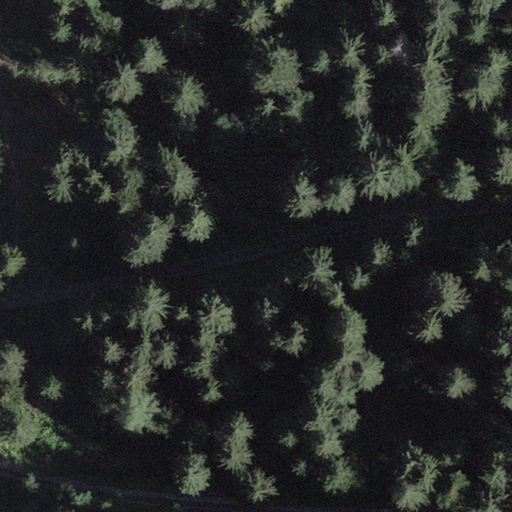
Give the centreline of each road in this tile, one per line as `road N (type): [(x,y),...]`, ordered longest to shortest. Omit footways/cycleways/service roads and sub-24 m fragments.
road 1 (unclassified): [(511,200),(0,301)]
road 2 (track): [(0,468),(96,489),(312,511)]
